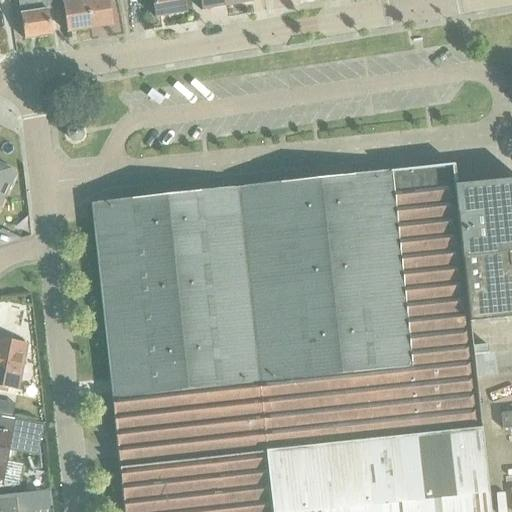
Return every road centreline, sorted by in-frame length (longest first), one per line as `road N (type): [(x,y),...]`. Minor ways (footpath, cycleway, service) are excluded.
road 1 (residential): [(38,184),(511,128)]
road 2 (tertiary): [(27,72),(421,7)]
road 3 (residential): [(76,511),(44,235)]
